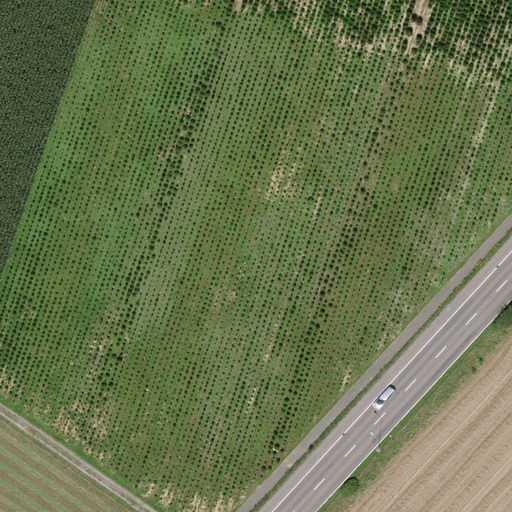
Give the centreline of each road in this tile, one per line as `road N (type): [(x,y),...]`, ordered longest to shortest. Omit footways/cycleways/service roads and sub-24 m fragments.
road 1 (track): [(245,511),(511,222)]
road 2 (secondary): [(511,277),(295,511)]
road 3 (track): [(0,406),(150,511)]
